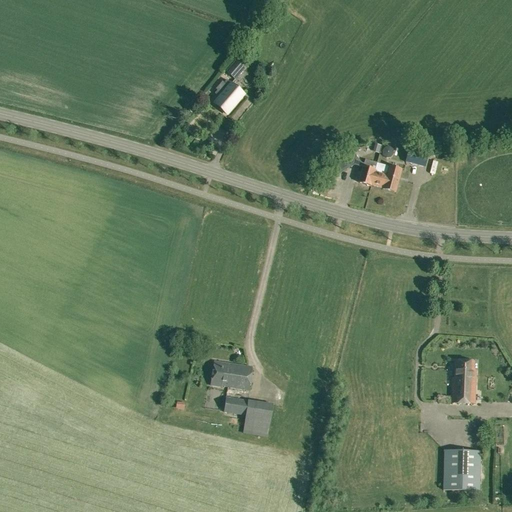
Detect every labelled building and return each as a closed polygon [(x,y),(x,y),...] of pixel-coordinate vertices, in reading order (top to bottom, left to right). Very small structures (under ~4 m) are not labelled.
[(225,71),(235,80),(245,68),(235,59),(225,71)] [(214,103),(227,114),(243,94),(231,84),(214,103)] [(226,140),(227,132),(220,132),(219,139),(226,140)] [(391,158),(393,154),(393,150),(389,147),(385,148),(382,151),(382,156),(386,159),(391,158)] [(325,167),(332,178),(354,165),(353,162),(358,159),(352,150),(325,167)] [(405,162),(425,167),(428,155),(408,150),(405,162)] [(372,185),(375,169),(372,169),(374,162),(364,159),(362,166),(359,165),(356,177),(358,177),(357,183),(371,186),(372,185)] [(383,188),(383,189),(396,192),(402,169),(377,163),(375,169),(372,185),(383,188)] [(451,402),(474,403),(475,369),(474,369),(474,362),(454,361),(454,377),(452,377),(451,402)] [(211,384),(248,390),(252,367),(214,362),(211,384)] [(127,387),(105,388),(105,401),(123,400),(123,395),(127,395),(127,387)] [(225,399),(223,413),(245,416),(247,402),(225,399)] [(235,462),(252,469),(260,451),(243,444),(235,462)] [(443,490),(479,491),(480,451),(444,450),(443,490)]
